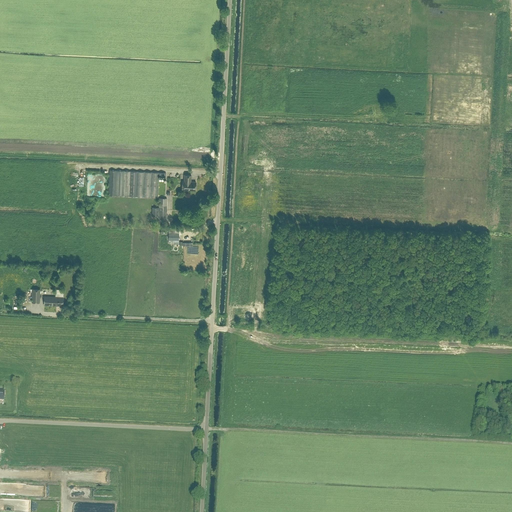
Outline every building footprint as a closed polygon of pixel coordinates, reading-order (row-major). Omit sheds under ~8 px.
[(321,53),(320,64),(334,65),(334,54),(321,53)] [(333,71),(330,121),(339,122),(342,72),(333,71)] [(362,73),(361,89),(372,89),(373,74),(362,73)] [(361,91),(360,107),(371,107),(372,92),(361,91)] [(360,109),(359,125),(370,125),(371,110),(360,109)] [(458,134),(456,158),(468,159),(469,126),(458,126),(458,131),(459,131),(459,134),(458,134)] [(329,132),(327,182),(336,183),(338,133),(329,132)] [(358,136),(357,151),(368,152),(369,137),(358,136)] [(357,154),(357,169),(367,170),(368,155),(357,154)] [(4,189),(3,189),(3,196),(15,197),(16,179),(14,179),(15,171),(6,170),(5,178),(4,178),(3,183),(5,183),(4,189)] [(166,172),(116,170),(109,170),(108,195),(157,197),(158,177),(165,177),(166,172)] [(182,189),(195,190),(196,182),(191,181),(191,175),(184,174),(184,181),(182,181),(182,189)] [(167,198),(159,198),(159,219),(166,219),(167,198)] [(32,289),(32,302),(40,302),(40,289),(32,289)] [(54,296),(44,296),(44,305),(63,306),(63,296),(54,296)]
